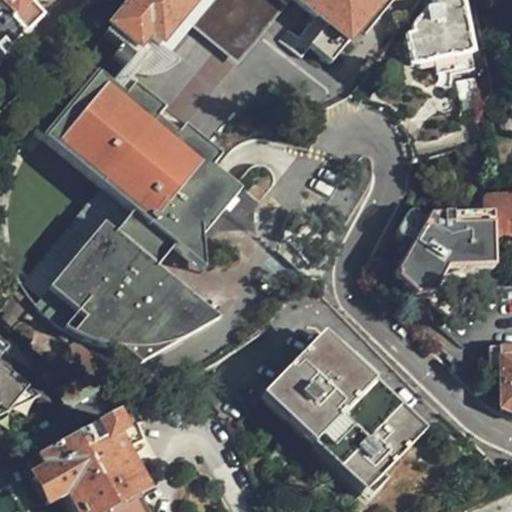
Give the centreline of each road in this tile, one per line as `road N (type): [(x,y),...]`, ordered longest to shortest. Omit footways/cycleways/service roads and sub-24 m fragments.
road 1 (unknown): [(347,133),(330,136),(275,220),(261,295),(230,332),(157,373),(101,374),(58,361),(23,337)]
road 2 (residential): [(347,133),(374,138),(391,183),(346,272),(351,297),(483,425),(511,440)]
